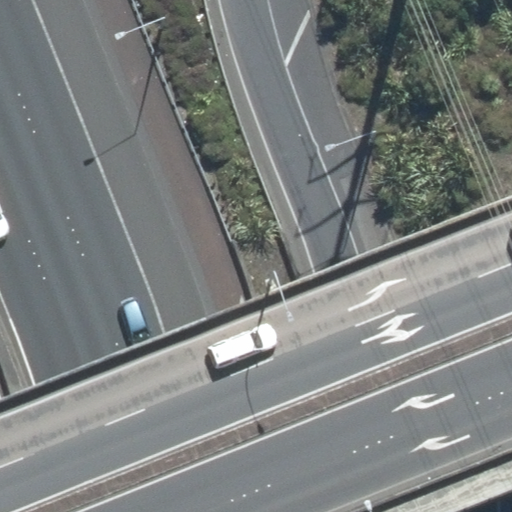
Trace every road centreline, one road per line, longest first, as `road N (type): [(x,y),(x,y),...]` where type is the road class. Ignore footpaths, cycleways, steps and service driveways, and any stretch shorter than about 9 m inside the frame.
road 1 (primary): [(0,461),(511,260)]
road 2 (motorway): [(267,0),(326,200),(450,511)]
road 3 (motorway): [(0,178),(132,511)]
road 4 (primary): [(511,390),(203,511)]
